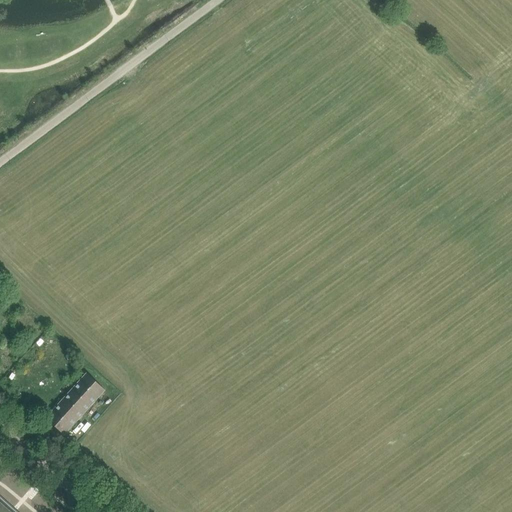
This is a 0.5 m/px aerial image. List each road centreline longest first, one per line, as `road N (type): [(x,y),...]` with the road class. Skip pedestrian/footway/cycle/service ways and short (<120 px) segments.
road 1 (unclassified): [(0,163),(218,0)]
road 2 (unclassified): [(97,511),(0,426)]
